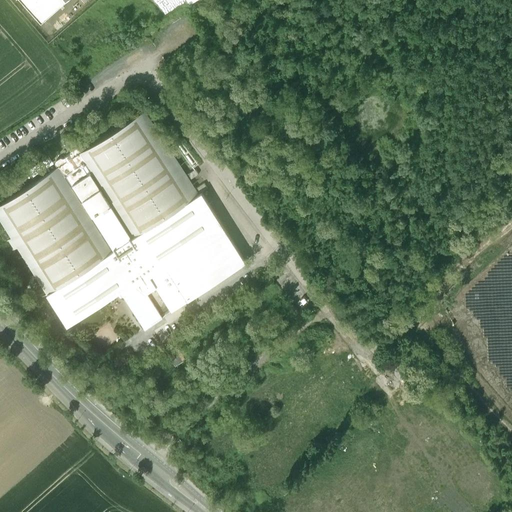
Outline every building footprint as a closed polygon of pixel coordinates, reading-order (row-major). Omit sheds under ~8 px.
[(65,0),(19,0),(39,23),(65,0)] [(143,110),(78,153),(84,163),(80,165),(75,164),(72,167),(70,171),(67,174),(60,164),(0,203),(0,214),(13,235),(19,244),(49,290),(47,291),(68,323),(122,288),(146,325),(246,260),(202,191),(197,194),(143,110)] [(13,235),(8,238),(14,247),(19,244),(13,235)] [(386,376),(395,368),(390,363),(381,370),(386,376)] [(395,368),(382,380),(390,389),(403,377),(395,368)]
